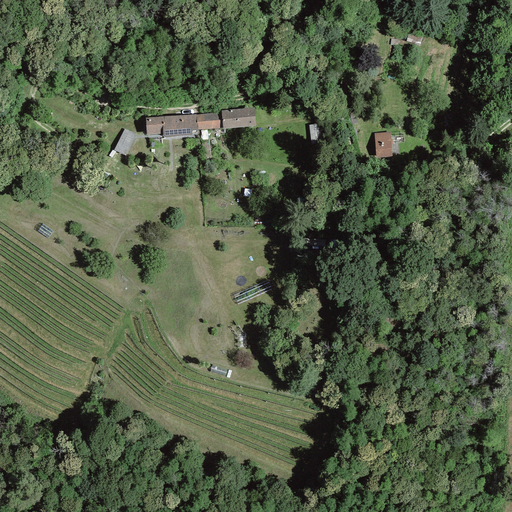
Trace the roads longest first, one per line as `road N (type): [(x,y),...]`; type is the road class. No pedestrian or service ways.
road 1 (track): [(10,64),(119,103),(179,108),(252,96),(319,64)]
road 2 (track): [(319,64),(363,181),(463,154),(511,119)]
